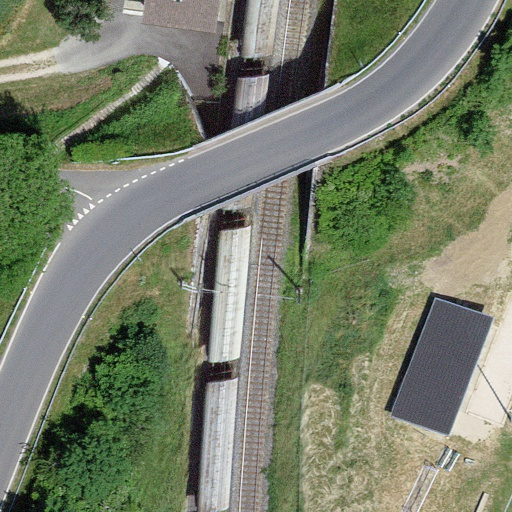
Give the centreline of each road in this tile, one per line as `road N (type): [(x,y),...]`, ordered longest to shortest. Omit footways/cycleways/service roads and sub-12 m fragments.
road 1 (tertiary): [(464,0),(422,62),(391,90),(319,130),(163,195),(107,233),(66,285),(0,447)]
road 2 (track): [(0,72),(104,46),(185,50)]
road 3 (track): [(130,214),(61,186),(0,182)]
